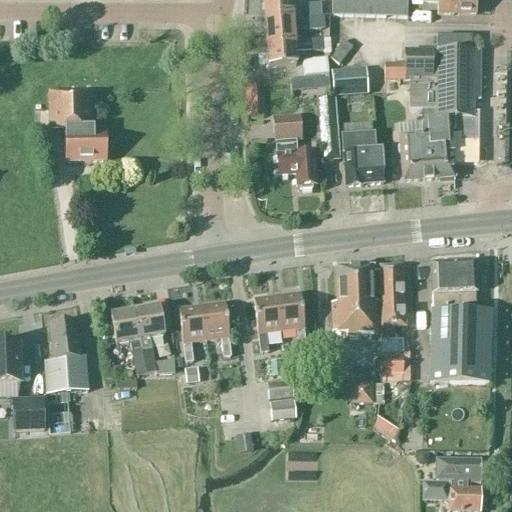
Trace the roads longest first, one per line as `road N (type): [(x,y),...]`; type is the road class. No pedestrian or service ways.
road 1 (secondary): [(218,255),(494,224)]
road 2 (residential): [(218,255),(208,16)]
road 3 (secondary): [(0,295),(218,255)]
road 4 (residential): [(0,12),(208,16)]
road 5 (residential): [(494,224),(497,70)]
